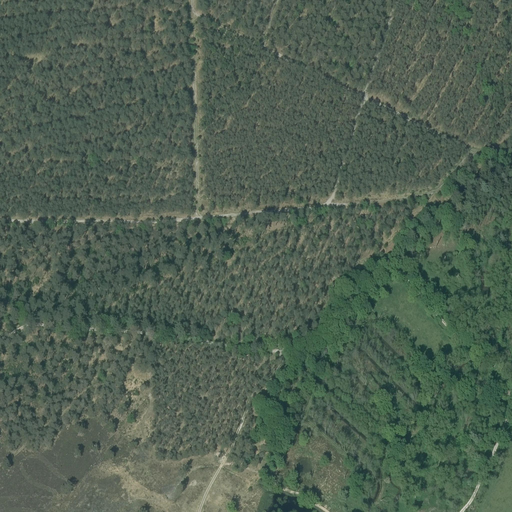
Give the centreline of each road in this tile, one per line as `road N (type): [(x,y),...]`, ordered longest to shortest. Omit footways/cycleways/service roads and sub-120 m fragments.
road 1 (track): [(363,93),(192,17),(191,0)]
road 2 (track): [(192,17),(197,219)]
road 3 (track): [(475,150),(363,93)]
road 4 (track): [(511,402),(462,511)]
